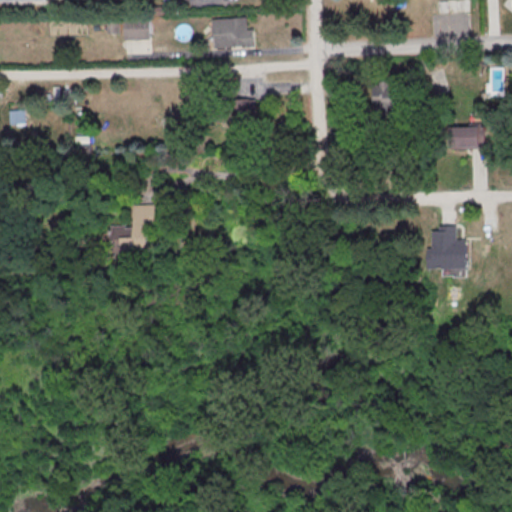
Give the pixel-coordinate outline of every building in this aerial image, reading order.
[(213,21),(246,19),(247,31),(253,30),(254,48),(214,50),(213,21)] [(124,22),(149,21),(150,41),(137,42),(125,42),(124,22)] [(380,84),(391,84),(391,87),(410,86),(410,110),(403,110),(403,117),(375,118),(374,90),(380,90),(380,84)] [(450,130),(480,130),(480,135),(485,135),(485,150),(478,151),(451,151),(450,130)] [(135,207),(168,206),(168,228),(149,229),(150,256),(113,257),(112,228),(128,227),(128,230),(136,230),(135,207)] [(467,242),(468,271),(428,272),(428,251),(433,250),(433,233),(457,232),(457,242),(467,242)]
